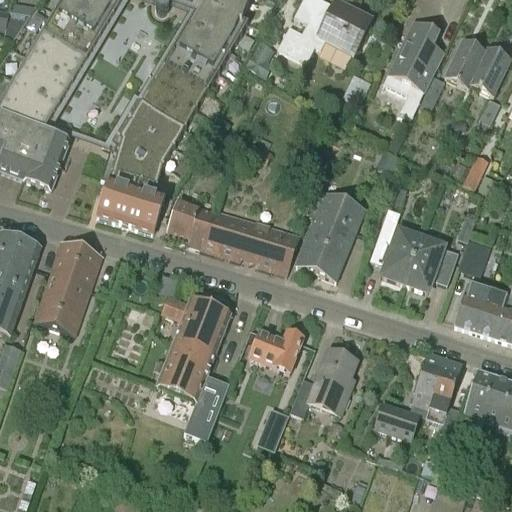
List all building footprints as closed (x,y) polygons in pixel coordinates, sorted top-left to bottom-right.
[(67,0),(64,0),(51,23),(95,49),(109,25),(67,0)] [(67,0),(109,25),(124,0),(67,0)] [(203,0),(197,11),(241,28),(249,5),(235,0),(203,0)] [(331,15),(304,1),(293,23),(306,30),(300,40),(287,34),(276,55),(305,70),(313,54),(319,57),(323,48),(352,62),(369,29),(334,10),(331,15)] [(189,24),(234,51),(247,30),(241,28),(197,11),(189,24)] [(11,50),(29,23),(8,19),(6,25),(3,46),(11,50)] [(51,23),(36,47),(80,73),(95,49),(51,23)] [(176,45),(221,72),(234,51),(189,24),(176,45)] [(410,124),(434,73),(424,68),(438,40),(412,28),(386,81),(410,92),(397,118),(410,124)] [(368,48),(381,55),(386,45),(373,38),(368,48)] [(164,66),(209,93),(221,72),(176,45),(164,66)] [(36,47),(22,71),(66,97),(80,73),(36,47)] [(260,47),(246,74),(257,80),(272,54),(260,47)] [(467,96),(469,92),(484,59),(461,48),(443,84),(467,96)] [(492,103),(510,67),(486,55),(484,59),(469,92),(492,103)] [(164,66),(151,87),(196,114),(209,93),(164,66)] [(22,71),(8,95),(52,121),(66,97),(22,71)] [(428,121),(444,88),(433,83),(417,116),(428,121)] [(161,122),(183,135),(196,114),(151,87),(138,108),(161,122)] [(8,95),(0,107),(0,121),(42,137),(52,121),(8,95)] [(486,138),(488,133),(488,132),(498,111),(488,106),(477,127),(478,128),(475,133),(486,138)] [(161,122),(138,108),(127,127),(172,154),(183,135),(161,122)] [(0,177),(23,186),(42,137),(0,121),(0,134),(9,138),(0,160),(0,177)] [(172,154),(127,127),(116,158),(112,172),(111,172),(107,186),(134,195),(154,201),(161,172),(172,154)] [(452,136),(456,138),(463,136),(464,132),(463,129),(460,127),(453,129),(451,132),(452,136)] [(215,151),(223,134),(215,131),(207,147),(215,151)] [(0,160),(9,138),(0,134),(0,160)] [(68,147),(42,137),(23,186),(49,196),(68,147)] [(401,149),(393,146),(386,148),(383,155),(395,161),(401,149)] [(264,172),(270,157),(255,151),(249,165),(264,172)] [(396,165),(383,158),(376,173),(389,180),(396,165)] [(472,198),(486,169),(475,163),(461,192),(472,198)] [(309,187),(313,178),(299,171),(295,181),(309,187)] [(107,186),(95,223),(123,232),(134,195),(107,186)] [(400,212),(406,196),(394,192),(389,208),(400,212)] [(162,204),(154,201),(134,195),(123,232),(151,240),(162,204)] [(363,217),(322,201),(320,205),(312,202),(306,217),(314,220),(294,272),(334,288),(363,217)] [(200,257),(214,217),(178,206),(166,242),(186,248),(185,253),(200,257)] [(403,291),(420,246),(393,237),(399,221),(387,216),(369,266),(385,271),(381,283),(403,291)] [(285,282),(298,242),(214,217),(200,257),(238,268),(241,261),(259,266),(257,274),(285,282)] [(466,249),(474,226),(463,222),(455,245),(466,249)] [(0,337),(9,341),(39,255),(0,241),(0,337)] [(445,293),(456,265),(440,259),(442,254),(420,246),(403,291),(426,300),(430,287),(445,293)] [(467,247),(464,257),(469,259),(462,279),(479,285),(489,255),(467,247)] [(32,328),(73,343),(100,263),(60,249),(32,328)] [(172,302),(176,287),(161,283),(157,297),(172,302)] [(474,340),(488,297),(466,291),(453,333),(474,340)] [(511,352),(511,292),(508,304),(509,304),(495,347),(511,352)] [(509,304),(508,304),(488,297),(474,340),(495,347),(509,304)] [(186,311),(167,304),(161,321),(179,328),(155,393),(194,410),(182,440),(183,441),(195,410),(206,383),(229,323),(188,308),(186,311)] [(281,347),(258,337),(248,364),(288,381),(301,347),(284,340),(281,347)] [(0,393),(5,395),(19,355),(4,350),(0,361),(0,393)] [(346,393),(356,368),(326,357),(313,392),(301,387),(289,420),(301,424),(307,410),(338,423),(349,395),(346,393)] [(427,417),(445,366),(427,360),(410,411),(412,412),(409,421),(381,412),(372,438),(409,450),(418,424),(423,426),(427,417)] [(459,418),(447,414),(461,372),(445,366),(427,417),(423,426),(441,432),(439,439),(451,443),(459,418)] [(506,409),(511,391),(477,379),(462,422),(475,426),(471,437),(479,439),(482,428),(489,408),(501,412),(502,407),(506,409)] [(205,449),(228,391),(206,383),(195,410),(183,441),(205,449)] [(511,438),(511,390),(511,391),(506,409),(502,407),(501,412),(489,408),(482,428),(496,433),(494,438),(509,442),(510,438),(511,438)] [(270,416),(256,452),(272,459),(287,423),(270,416)] [(478,503),(483,490),(495,456),(474,449),(470,460),(480,462),(468,499),(478,503)] [(437,486),(446,459),(428,453),(419,480),(437,486)] [(468,499),(480,462),(470,460),(460,489),(449,485),(447,493),(467,499),(468,499)] [(90,475),(69,466),(64,476),(85,486),(90,475)] [(321,467),(314,469),(311,472),(312,476),(316,478),(323,477),(325,473),(324,469),(321,467)] [(337,504),(341,497),(319,486),(316,493),(337,504)] [(461,511),(467,499),(447,493),(438,490),(430,511),(461,511)] [(141,511),(117,503),(113,511),(141,511)]
